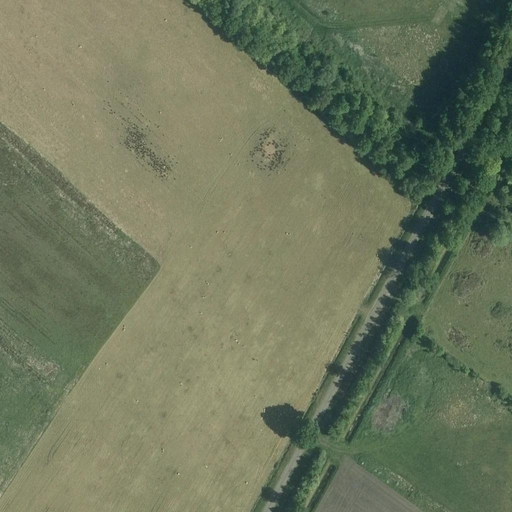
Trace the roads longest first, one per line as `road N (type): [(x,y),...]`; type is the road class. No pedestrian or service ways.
road 1 (unclassified): [(265,511),(511,55)]
road 2 (track): [(511,28),(461,13),(319,19),(283,0)]
